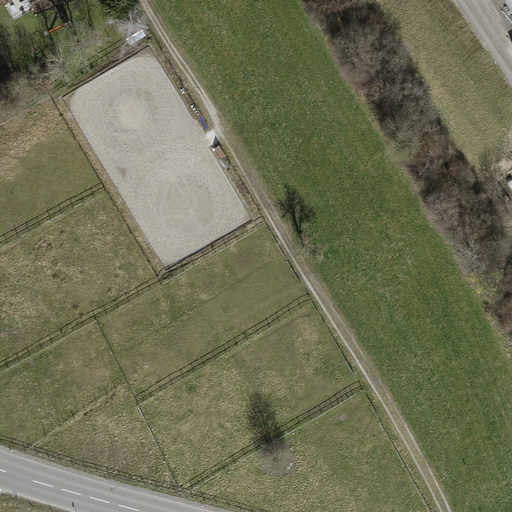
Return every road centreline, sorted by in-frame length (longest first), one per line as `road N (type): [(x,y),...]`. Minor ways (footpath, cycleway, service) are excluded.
road 1 (track): [(143,0),(445,511)]
road 2 (tertiary): [(143,511),(0,470)]
